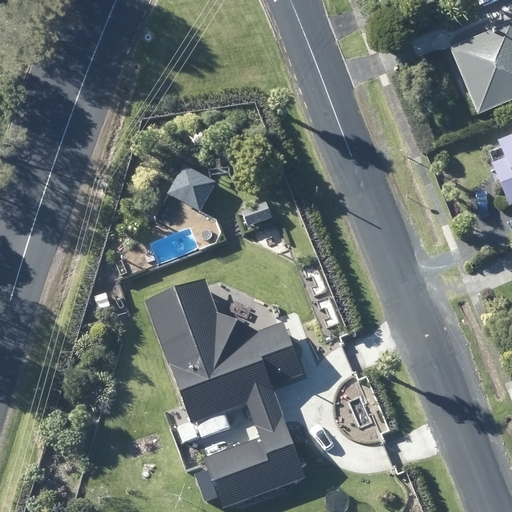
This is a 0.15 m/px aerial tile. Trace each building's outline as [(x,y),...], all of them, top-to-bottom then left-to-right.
[(511,25),(452,50),(480,117),(511,103),(511,25)] [(511,138),(500,143),(508,161),(494,166),(511,207),(511,138)] [(268,201),(243,210),(252,233),(276,224),(268,201)] [(219,315),(208,287),(206,281),(148,302),(186,404),(194,424),(250,404),(264,441),(253,445),(236,452),(213,460),(206,462),(224,509),(308,478),(286,421),(274,386),(304,375),(299,362),(291,340),(287,330),(286,325),(278,328),(262,335),(219,315)] [(232,313),(236,319),(242,319),(246,314),(243,308),(236,308),(232,313)]
